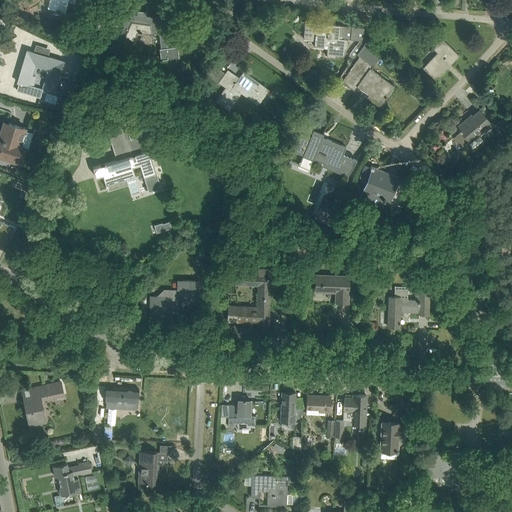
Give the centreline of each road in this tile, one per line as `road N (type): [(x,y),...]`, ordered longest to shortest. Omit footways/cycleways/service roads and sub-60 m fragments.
road 1 (tertiary): [(497,383),(202,366)]
road 2 (residential): [(497,383),(445,194),(397,149)]
road 3 (residential): [(397,149),(232,30),(231,0)]
road 4 (residential): [(511,27),(283,0)]
road 5 (tertiary): [(202,366),(127,353),(0,272)]
road 6 (residential): [(397,149),(511,29)]
road 7 (residential): [(230,511),(195,479),(202,366)]
